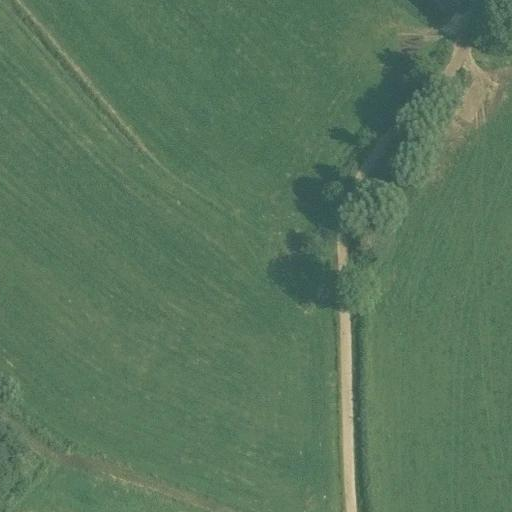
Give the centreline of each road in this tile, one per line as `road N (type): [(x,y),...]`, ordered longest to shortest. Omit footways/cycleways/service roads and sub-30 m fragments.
road 1 (track): [(474,21),(462,27),(459,53),(376,150),(347,206),(341,232),(351,511)]
road 2 (track): [(0,416),(61,461),(222,511)]
